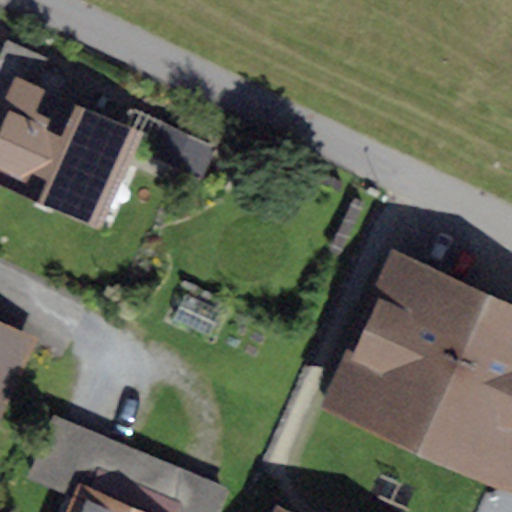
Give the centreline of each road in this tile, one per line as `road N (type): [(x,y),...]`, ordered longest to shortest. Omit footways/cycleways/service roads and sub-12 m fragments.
road 1 (residential): [(53,0),(511,228)]
road 2 (track): [(296,511),(273,480),(288,427),(399,213),(445,194)]
